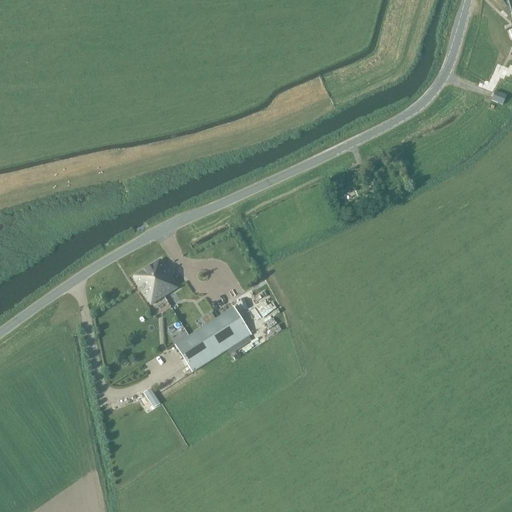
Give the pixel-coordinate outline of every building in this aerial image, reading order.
[(493,98),(492,101),(503,106),(507,96),(495,91),(495,93),(493,98)] [(404,182),(400,185),(404,191),(408,188),(404,182)] [(177,289),(160,261),(133,278),(150,306),(177,289)] [(189,337),(176,346),(193,373),(251,336),(235,311),(191,339),(189,337)] [(150,390),(144,394),(154,408),(160,404),(150,390)]
